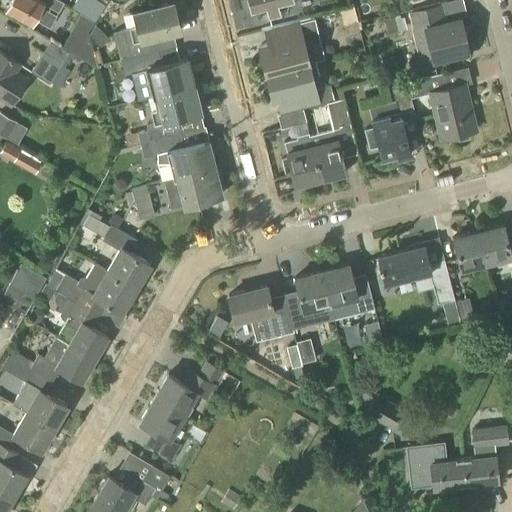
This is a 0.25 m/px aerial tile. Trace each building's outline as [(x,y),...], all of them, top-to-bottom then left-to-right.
[(42,2),(37,0),(9,0),(10,0),(4,11),(30,24),(33,19),(49,28),(55,16),(40,8),(42,2)] [(81,13),(94,21),(104,5),(97,0),(75,0),(71,7),(81,13)] [(279,14),(276,2),(284,0),(247,0),(249,9),(265,5),(268,16),(279,14)] [(121,61),(157,52),(153,38),(178,32),(171,4),(134,14),(137,25),(113,31),(121,61)] [(414,31),(422,64),(467,53),(459,19),(442,23),(439,9),(410,16),(414,31)] [(88,31),(94,21),(81,13),(61,47),(97,69),(88,31)] [(266,74),(314,61),(314,60),(320,59),(314,33),(316,32),(312,16),(280,24),(284,41),(259,47),(266,74)] [(49,83),(62,62),(68,53),(50,41),(30,71),(49,83)] [(152,97),(192,87),(192,86),(187,87),(181,61),(160,66),(157,52),(121,61),(124,75),(145,70),(152,97)] [(0,99),(9,105),(22,84),(9,76),(17,64),(0,53),(0,99)] [(301,109),(303,109),(303,108),(334,99),(330,84),(321,86),(314,61),(266,74),(273,103),(298,97),(301,109)] [(405,81),(410,98),(428,94),(438,140),(451,137),(452,141),(455,143),(466,140),(468,137),(467,134),(474,132),(470,115),(467,116),(460,88),(464,87),(463,86),(449,89),(444,71),(405,81)] [(410,98),(405,81),(391,85),(395,100),(368,108),(373,127),(364,130),(369,149),(375,147),(380,164),(408,157),(404,141),(420,136),(410,98)] [(140,145),(179,135),(175,121),(199,115),(192,87),(152,97),(153,100),(157,98),(163,120),(146,124),(147,130),(124,135),(127,146),(139,143),(140,145)] [(303,109),(301,109),(301,112),(277,118),(279,129),(306,122),(303,109)] [(0,133),(8,138),(17,121),(0,111),(0,133)] [(314,154),(321,180),(342,175),(338,161),(355,157),(348,129),(310,139),(314,154)] [(173,181),(213,169),(209,170),(202,144),(182,149),(179,135),(140,145),(143,157),(157,154),(157,163),(168,163),(173,181)] [(294,187),(321,180),(314,154),(310,139),(284,145),(287,155),(286,155),(294,187)] [(19,150),(12,160),(34,173),(41,163),(19,150)] [(213,169),(173,181),(176,180),(183,206),(220,197),(213,169)] [(139,219),(154,215),(146,185),(131,189),(139,219)] [(107,273),(135,290),(149,266),(128,253),(136,240),(110,224),(109,225),(89,213),(82,223),(103,236),(101,240),(120,251),(108,271),(107,273)] [(502,227),(477,233),(485,265),(511,259),(508,250),(502,227)] [(477,233),(452,240),(460,272),(485,265),(477,233)] [(427,266),(422,246),(377,258),(383,285),(429,273),(437,303),(454,298),(445,261),(427,266)] [(0,292),(0,299),(12,306),(25,314),(30,304),(46,276),(18,261),(0,292)] [(107,273),(108,271),(94,262),(86,276),(79,276),(77,280),(55,267),(45,285),(55,290),(55,289),(58,291),(57,292),(93,313),(99,317),(106,305),(121,314),(135,290),(107,273)] [(321,273),(332,318),(374,307),(371,295),(356,299),(348,266),(321,273)] [(293,328),(332,318),(321,273),(293,280),(302,312),(288,316),(292,331),(294,331),(293,328)] [(292,331),(288,316),(284,301),(270,305),(265,285),(227,295),(234,321),(249,317),(255,341),(292,331)] [(64,325),(57,337),(94,360),(107,337),(104,336),(86,325),(93,313),(57,292),(54,298),(57,305),(59,306),(58,309),(61,311),(59,314),(62,319),(66,321),(64,325)] [(460,322),(474,319),(468,295),(454,299),(460,322)] [(368,345),(383,341),(377,320),(363,324),(368,345)] [(497,360),(507,337),(490,329),(479,351),(497,360)] [(507,337),(497,360),(511,367),(511,335),(510,339),(507,337)] [(52,381),(59,368),(81,381),(94,360),(57,337),(49,350),(45,357),(37,352),(29,366),(31,368),(52,381)] [(301,363),(315,359),(310,337),(295,341),(301,363)] [(295,343),(284,346),(289,367),(300,364),(295,343)] [(31,368),(29,366),(7,353),(0,367),(24,381),(31,368)] [(201,371),(216,379),(221,371),(206,362),(201,371)] [(154,399),(183,415),(196,393),(206,398),(214,385),(189,371),(182,383),(168,375),(154,399)] [(25,411),(53,427),(66,405),(38,388),(25,381),(11,403),(25,411)] [(405,437),(413,423),(399,415),(404,407),(375,391),(362,413),(405,437)] [(169,438),(183,415),(154,399),(140,423),(153,431),(146,444),(170,458),(179,444),(169,438)] [(40,450),(53,427),(25,411),(12,433),(40,450)] [(462,459),(464,484),(469,484),(496,480),(494,457),(493,456),(491,444),(508,443),(506,423),(470,427),(473,447),(478,447),(480,458),(462,459)] [(464,484),(462,459),(446,461),(444,440),(405,445),(410,487),(431,485),(431,488),(464,484)] [(0,493),(12,500),(27,476),(13,468),(20,455),(0,442),(0,493)] [(160,502),(173,480),(154,468),(145,483),(132,475),(125,486),(112,479),(96,507),(103,511),(128,511),(135,501),(148,509),(154,498),(160,502)] [(233,510),(241,496),(228,488),(220,502),(233,510)] [(0,511),(5,511),(12,500),(0,493),(0,511)] [(368,511),(363,500),(350,511),(368,511)]
